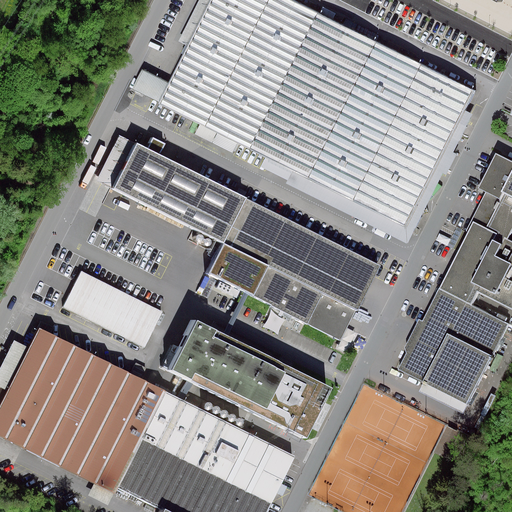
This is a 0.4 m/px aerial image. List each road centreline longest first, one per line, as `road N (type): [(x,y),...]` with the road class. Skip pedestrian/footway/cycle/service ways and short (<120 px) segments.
road 1 (unclassified): [(290,511),(511,69)]
road 2 (unclassified): [(0,327),(163,0)]
road 3 (unknown): [(172,292),(357,378)]
